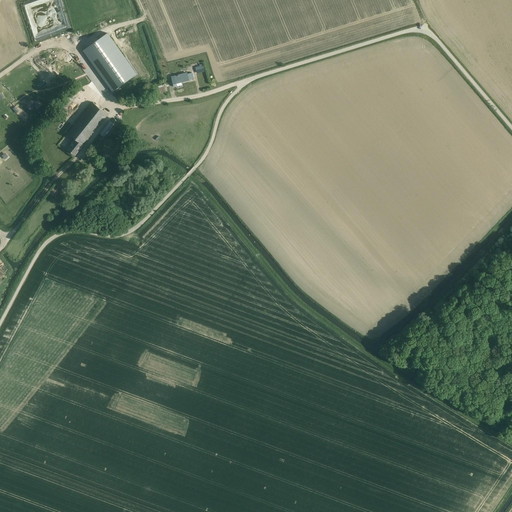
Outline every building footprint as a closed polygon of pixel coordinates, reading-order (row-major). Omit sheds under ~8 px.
[(136,74),(110,36),(108,33),(83,51),(100,75),(112,91),(136,74)] [(197,73),(205,71),(203,63),(196,65),(196,67),(195,67),(197,73)] [(189,80),(194,78),(192,73),(187,74),(187,73),(174,76),(174,77),(171,77),(174,87),(177,86),(176,82),(181,80),(181,82),(188,80),(189,80)] [(83,145),(108,115),(93,102),(68,133),(75,139),(83,145)] [(104,137),(114,124),(117,121),(114,119),(111,122),(110,121),(100,134),(104,137)] [(75,139),(67,149),(75,156),(83,145),(75,139)]
